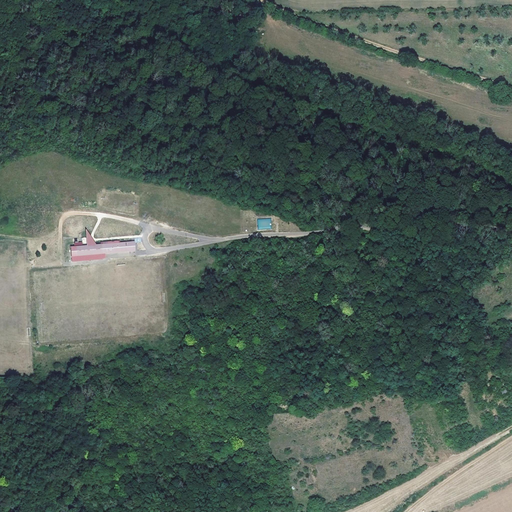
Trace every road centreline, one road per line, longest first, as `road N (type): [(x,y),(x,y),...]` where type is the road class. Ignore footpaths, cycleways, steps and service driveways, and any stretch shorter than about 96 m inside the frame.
road 1 (track): [(255,0),(511,91)]
road 2 (track): [(406,511),(511,435)]
